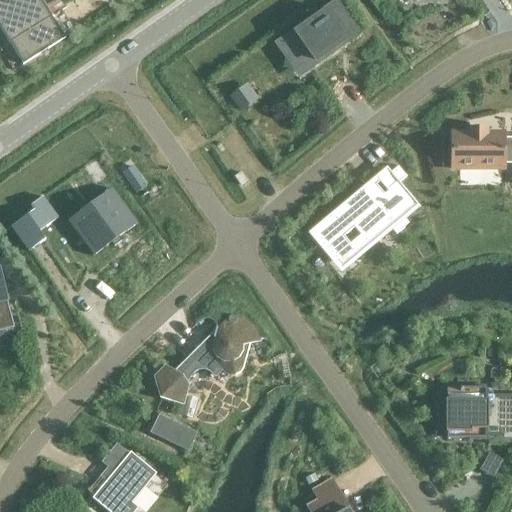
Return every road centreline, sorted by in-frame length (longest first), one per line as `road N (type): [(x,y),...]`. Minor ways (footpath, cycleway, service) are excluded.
road 1 (residential): [(0,501),(74,391),(237,239)]
road 2 (residential): [(237,239),(460,54),(511,42)]
road 3 (residential): [(237,239),(426,511)]
road 4 (residential): [(116,68),(237,239)]
road 5 (residential): [(0,149),(116,68)]
